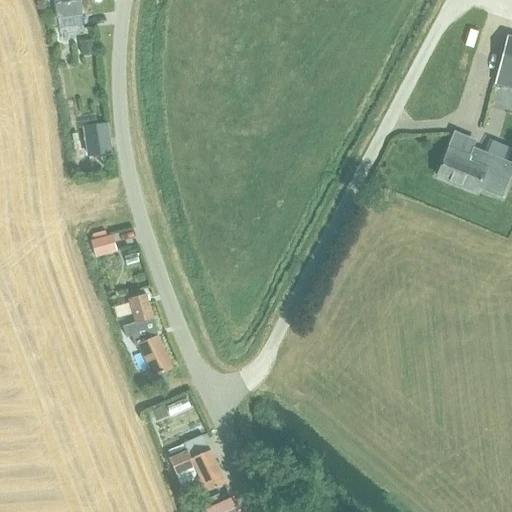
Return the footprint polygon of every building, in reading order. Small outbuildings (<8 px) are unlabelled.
[(80,0),(55,0),(56,4),(57,4),(59,19),(82,16),(83,16),(81,1),(80,0)] [(511,38),(509,37),(497,85),(511,89),(511,38)] [(96,41),(82,43),(83,55),(97,53),(96,41)] [(86,129),(91,157),(112,154),(108,125),(86,129)] [(447,147),(436,176),(477,192),(478,189),(502,199),(511,172),(511,164),(472,149),(469,156),(447,147)] [(130,227),(117,230),(119,243),(132,240),(130,227)] [(111,236),(90,242),(94,256),(115,250),(111,236)] [(139,324),(124,328),(126,338),(133,337),(136,347),(140,345),(141,347),(156,379),(157,378),(165,375),(174,370),(173,370),(159,339),(154,320),(147,297),(132,301),(139,324)] [(127,300),(111,302),(113,315),(129,313),(127,300)] [(170,385),(165,375),(158,379),(162,389),(170,385)] [(164,408),(152,413),(156,420),(168,415),(164,408)] [(187,451),(169,460),(182,488),(195,483),(201,495),(225,484),(210,450),(209,450),(202,435),(184,444),(187,451)] [(238,511),(232,499),(205,511),(238,511)]
